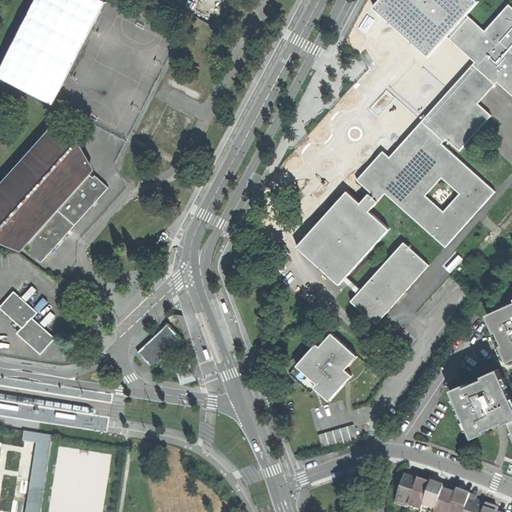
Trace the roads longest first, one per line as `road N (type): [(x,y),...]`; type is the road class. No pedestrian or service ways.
road 1 (tertiary): [(194,266),(342,0)]
road 2 (tertiary): [(320,0),(200,221),(191,242),(194,266)]
road 3 (tertiary): [(194,266),(245,404)]
road 4 (residential): [(278,487),(396,450)]
road 5 (residential): [(396,450),(511,489)]
